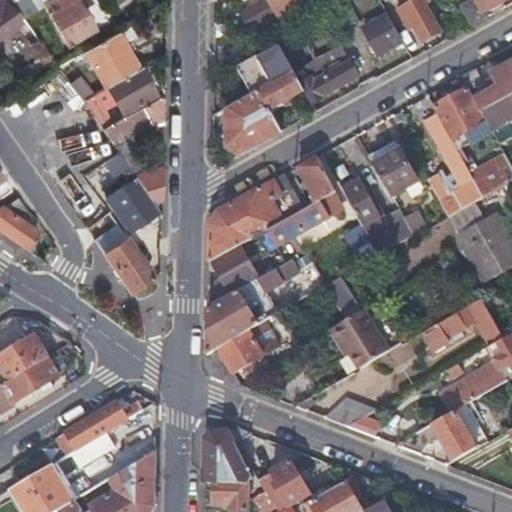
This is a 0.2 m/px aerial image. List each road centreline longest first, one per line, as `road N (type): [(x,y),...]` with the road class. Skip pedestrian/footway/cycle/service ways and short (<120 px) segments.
road 1 (residential): [(192,201),(511,27)]
road 2 (residential): [(508,511),(184,382)]
road 3 (residential): [(184,382),(129,373),(106,379),(0,446)]
road 4 (tertiary): [(194,0),(192,201)]
road 5 (tertiary): [(192,201),(184,382)]
road 6 (residential): [(0,142),(68,255),(56,299)]
road 7 (residential): [(184,382),(56,299)]
road 8 (tertiary): [(184,382),(178,511)]
